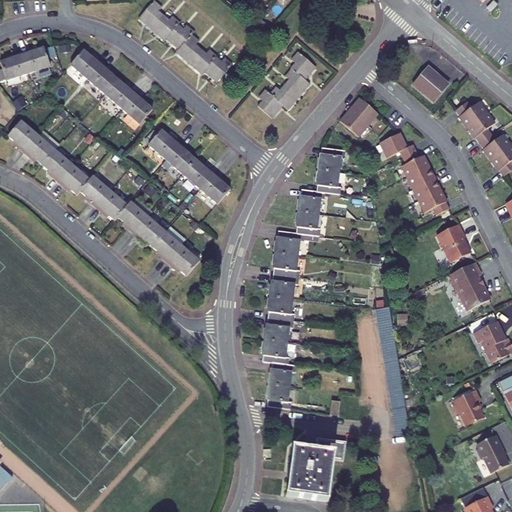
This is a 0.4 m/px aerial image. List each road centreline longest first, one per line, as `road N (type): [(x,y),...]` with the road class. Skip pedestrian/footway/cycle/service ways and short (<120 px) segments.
road 1 (residential): [(0,175),(34,193),(183,326),(226,339)]
road 2 (residential): [(67,22),(128,44),(273,170)]
road 3 (residential): [(361,67),(449,146),(511,267)]
road 4 (residential): [(226,339),(238,240),(273,170)]
road 5 (residential): [(241,502),(248,444),(226,339)]
road 6 (residential): [(273,170),(361,67)]
road 7 (tertiary): [(410,10),(511,97)]
